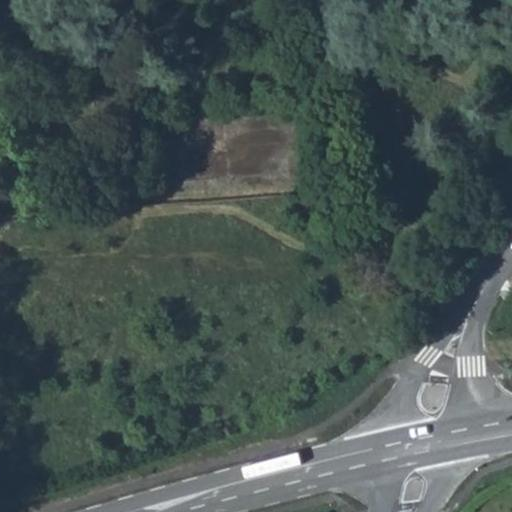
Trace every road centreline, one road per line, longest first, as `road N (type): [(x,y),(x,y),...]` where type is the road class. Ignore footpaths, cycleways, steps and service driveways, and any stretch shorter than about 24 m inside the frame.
road 1 (secondary): [(162,511),(382,456)]
road 2 (unclassified): [(467,315),(420,363),(391,408),(380,428),(382,456)]
road 3 (unclassified): [(463,436),(479,387),(467,315)]
